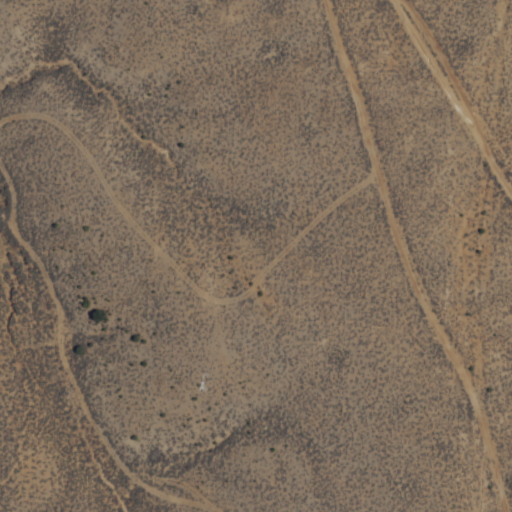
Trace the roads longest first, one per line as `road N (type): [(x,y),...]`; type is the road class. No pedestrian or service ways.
road 1 (track): [(506,511),(376,161),(329,0)]
road 2 (track): [(511,186),(395,0)]
